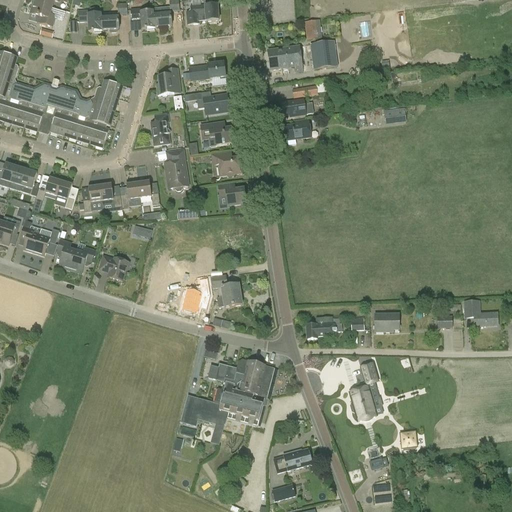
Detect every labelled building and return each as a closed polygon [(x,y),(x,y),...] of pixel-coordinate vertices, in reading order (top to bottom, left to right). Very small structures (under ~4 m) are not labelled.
[(34,0),(33,5),(52,10),(54,3),(60,4),(61,0),(34,0)] [(180,13),(179,1),(170,2),(171,13),(180,13)] [(33,5),(30,15),(42,19),(40,25),(53,29),(56,20),(63,22),(65,14),(52,10),(33,5)] [(117,33),(117,32),(119,32),(118,18),(117,19),(117,17),(128,16),(127,5),(117,5),(118,15),(101,15),(102,32),(111,32),(112,34),(113,35),(116,35),(117,33)] [(190,9),(191,13),(186,13),(187,27),(199,26),(199,23),(219,22),(218,6),(190,9)] [(170,8),(153,9),(154,13),(155,30),(172,28),(170,8)] [(79,24),(88,24),(88,34),(102,33),(102,32),(101,15),(101,11),(99,12),(99,10),(90,10),(90,12),(79,12),(79,24)] [(131,23),(140,22),(141,32),(155,30),(154,13),(147,13),(147,10),(130,11),(131,23)] [(300,33),(294,34),(295,43),(322,39),(320,23),(299,25),(300,33)] [(42,30),(40,36),(52,40),(54,33),(42,30)] [(313,71),(338,68),(335,43),(310,45),(313,71)] [(303,74),(302,68),(299,48),(268,52),(270,72),(295,69),(296,75),(303,74)] [(0,68),(13,73),(15,66),(18,59),(0,54),(0,68)] [(190,84),(210,81),(225,80),(224,64),(208,66),(208,67),(189,69),(190,84)] [(13,73),(9,86),(5,99),(0,97),(0,101),(3,102),(16,106),(30,111),(44,115),(39,130),(45,132),(46,129),(51,130),(56,115),(69,119),(82,123),(96,127),(102,129),(103,126),(91,122),(95,109),(99,95),(101,89),(99,89),(97,90),(94,99),(87,103),(81,101),(77,93),(62,88),(56,91),(52,89),(50,87),(44,85),(34,90),(17,85),(15,81),(19,69),(17,67),(15,66),(13,73)] [(0,68),(0,83),(9,86),(13,73),(0,68)] [(180,95),(178,77),(178,70),(165,72),(166,78),(158,79),(159,86),(156,87),(157,98),(160,97),(180,95)] [(104,82),(101,89),(99,95),(119,101),(121,95),(119,95),(121,87),(104,82)] [(0,97),(5,99),(9,86),(0,83),(0,97)] [(302,90),(303,99),(318,97),(316,88),(302,90)] [(114,115),(119,101),(99,95),(95,109),(114,115)] [(200,95),(184,97),(185,104),(201,102),(200,95)] [(227,96),(202,99),(205,118),(230,114),(227,96)] [(175,99),(176,109),(184,108),(182,98),(175,99)] [(0,111),(0,122),(10,125),(16,106),(3,102),(0,111)] [(305,117),(305,116),(314,115),(312,105),(304,106),(303,102),(281,105),(283,118),(290,117),(290,119),(305,117)] [(10,125),(24,130),(30,111),(16,106),(10,125)] [(110,128),(114,115),(95,109),(91,122),(103,126),(110,128)] [(385,127),(406,124),(404,110),(383,113),(385,127)] [(38,134),(39,130),(44,115),(30,111),(24,130),(38,134)] [(50,134),(63,138),(69,119),(56,115),(51,130),(50,134)] [(154,117),(155,124),(151,125),(154,148),(170,146),(169,136),(170,134),(170,133),(168,131),(167,125),(170,124),(168,115),(154,117)] [(63,138),(77,142),(82,123),(69,119),(63,138)] [(311,139),(309,125),(308,121),(295,123),(295,127),(285,128),(287,143),(288,142),(288,147),(297,146),(296,141),(311,139)] [(77,142),(90,146),(96,127),(82,123),(77,142)] [(214,125),(201,127),(203,141),(208,141),(209,149),(216,148),(216,147),(233,144),(231,130),(225,131),(215,132),(214,125)] [(109,131),(102,129),(96,127),(90,146),(96,148),(96,147),(104,149),(109,131)] [(191,157),(199,157),(198,144),(190,145),(191,157)] [(168,165),(164,166),(168,191),(174,190),(175,192),(177,193),(181,193),(183,190),(183,189),(189,188),(185,163),(186,163),(184,153),(167,156),(168,165)] [(225,155),(211,157),(213,167),(218,166),(220,178),(226,177),(228,178),(233,178),(234,176),(242,175),(240,165),(239,165),(238,160),(232,161),(231,154),(225,155)] [(0,186),(10,190),(16,169),(5,165),(5,167),(0,165),(0,186)] [(16,169),(10,190),(20,193),(27,172),(16,169)] [(40,187),(34,185),(37,175),(27,172),(20,193),(37,198),(39,189),(40,187)] [(45,195),(56,198),(62,181),(50,178),(46,191),(39,189),(37,198),(36,200),(43,203),(45,195)] [(62,181),(56,198),(68,202),(65,210),(72,212),(76,201),(69,198),(73,185),(62,181)] [(149,181),(137,183),(140,200),(152,199),(153,207),(160,206),(158,193),(151,194),(149,181)] [(128,197),(121,198),(122,209),(122,211),(129,211),(130,211),(129,209),(128,202),(140,200),(137,183),(126,184),(128,197)] [(111,184),(99,186),(102,203),(114,202),(115,210),(122,209),(121,198),(121,197),(113,198),(111,184)] [(229,186),(219,187),(220,197),(220,199),(227,198),(228,208),(229,208),(246,206),(244,191),(235,192),(234,185),(229,186)] [(84,206),(79,206),(80,212),(84,211),(85,214),(91,213),(90,205),(102,203),(99,186),(88,187),(90,199),(83,200),(84,206)] [(2,224),(0,231),(0,245),(9,248),(13,234),(17,236),(21,224),(15,222),(14,227),(2,224)] [(24,229),(20,241),(26,243),(24,249),(23,252),(34,256),(39,236),(40,235),(30,232),(31,228),(32,225),(27,223),(26,223),(24,229)] [(39,236),(34,256),(44,259),(45,255),(49,244),(55,246),(59,234),(53,232),(52,234),(50,240),(39,236)] [(59,260),(61,261),(59,269),(70,273),(76,253),(70,251),(72,245),(61,241),(56,255),(59,260)] [(84,250),(83,255),(76,253),(70,273),(82,276),(84,268),(87,269),(92,266),(96,252),(85,249),(85,250),(84,250)] [(122,283),(128,264),(115,260),(115,262),(103,258),(99,271),(110,275),(108,279),(122,283)] [(147,264),(142,280),(152,283),(148,295),(171,302),(175,286),(155,280),(159,268),(147,264)] [(221,289),(223,299),(217,300),(218,309),(224,308),(224,310),(242,307),(239,286),(227,288),(226,277),(212,279),(213,290),(221,289)] [(186,292),(181,312),(197,316),(197,314),(198,310),(207,312),(210,298),(208,281),(200,283),(201,288),(196,289),(195,294),(186,292)] [(464,320),(474,320),(474,329),(498,328),(497,314),(480,315),(480,303),(464,304),(464,320)] [(375,316),(375,334),(394,335),(394,332),(399,332),(399,316),(375,316)] [(452,330),(452,318),(437,318),(437,330),(452,330)] [(342,326),(337,326),(337,325),(333,326),(332,319),(316,320),(317,327),(306,327),(307,342),(317,341),(317,339),(324,339),(324,341),(337,340),(337,334),(342,334),(342,326)] [(364,319),(351,319),(351,333),(364,332),(364,319)] [(216,361),(218,355),(206,352),(204,358),(216,361)] [(210,367),(207,380),(222,383),(221,387),(225,388),(224,392),(217,390),(214,404),(187,397),(180,424),(196,429),(198,422),(224,428),(224,426),(225,426),(228,416),(259,424),(272,370),(266,368),(247,363),(242,362),(238,364),(236,370),(220,366),(219,369),(210,367)] [(357,392),(349,395),(352,404),(352,405),(351,406),(350,408),(351,414),(353,415),(355,414),(355,415),(355,417),(357,423),(362,422),(363,422),(364,423),(367,423),(370,422),(371,421),(372,419),(376,418),(374,410),(379,409),(376,400),(378,400),(374,387),(373,388),(372,384),(374,384),(377,382),(372,365),(359,369),(365,386),(366,389),(365,390),(363,389),(358,390),(357,392)] [(416,432),(399,434),(401,451),(403,451),(403,453),(416,451),(415,449),(418,449),(416,432)] [(284,459),(273,462),(277,476),(288,473),(312,466),(308,451),(301,453),(301,452),(283,456),(284,459)] [(371,473),(388,467),(386,460),(382,461),(381,460),(369,464),(371,473)] [(373,487),(376,504),(393,501),(390,484),(373,487)] [(296,499),(293,487),(272,492),(275,504),(296,499)]
